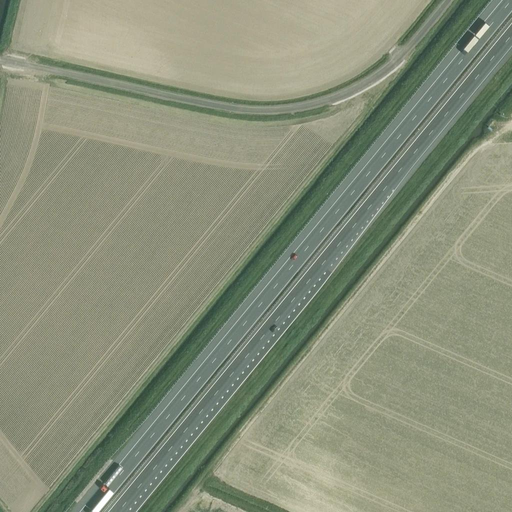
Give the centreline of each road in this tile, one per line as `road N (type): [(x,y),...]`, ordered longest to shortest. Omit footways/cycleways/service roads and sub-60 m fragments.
road 1 (motorway): [(511,0),(89,511)]
road 2 (motorway): [(118,511),(511,35)]
road 3 (unclassified): [(0,60),(231,109),(278,111),(363,84),(410,47),(448,0)]
